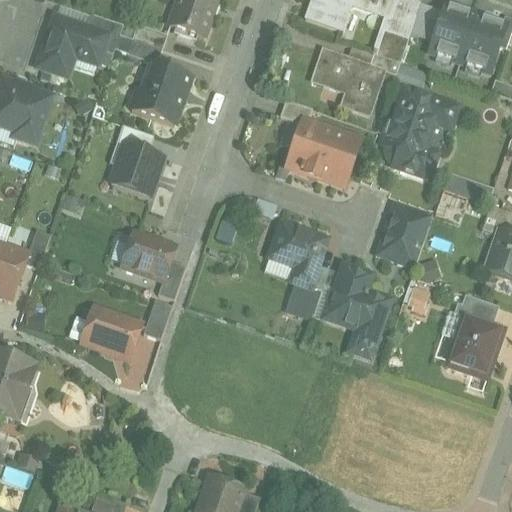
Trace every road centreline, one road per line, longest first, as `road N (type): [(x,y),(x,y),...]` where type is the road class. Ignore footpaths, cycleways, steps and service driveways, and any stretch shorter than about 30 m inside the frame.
road 1 (residential): [(379,511),(286,465),(182,438),(159,511)]
road 2 (residential): [(208,169),(267,0)]
road 3 (residential): [(362,221),(208,169)]
